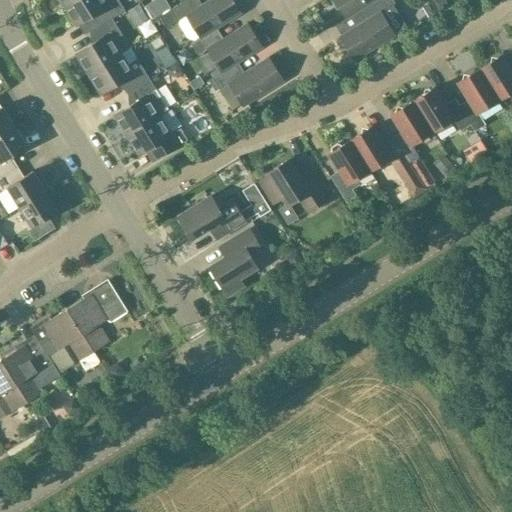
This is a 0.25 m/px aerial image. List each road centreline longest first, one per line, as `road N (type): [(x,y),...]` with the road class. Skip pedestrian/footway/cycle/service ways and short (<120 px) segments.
road 1 (residential): [(220,374),(511,193)]
road 2 (residential): [(116,210),(228,138),(293,133),(350,103)]
road 3 (residential): [(0,509),(220,374)]
road 4 (residential): [(116,210),(0,13)]
road 5 (residential): [(220,374),(116,210)]
road 6 (residential): [(350,103),(511,6)]
road 7 (residential): [(116,210),(55,237),(0,305)]
road 8 (residential): [(350,103),(287,0)]
